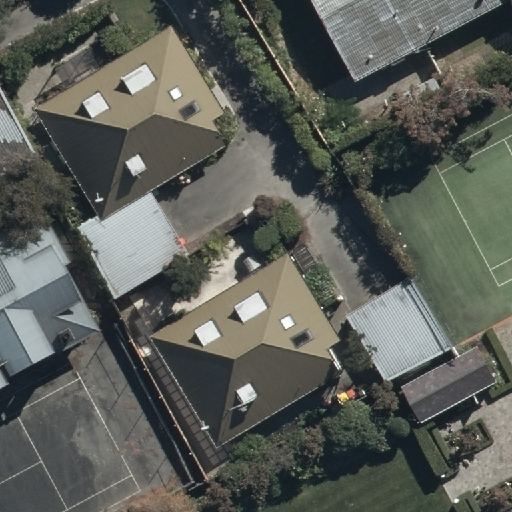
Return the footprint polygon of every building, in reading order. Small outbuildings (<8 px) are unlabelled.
[(511,0),(313,0),(355,80),(510,0),(511,0),(511,1),(511,0)] [(165,21),(29,103),(96,216),(71,231),(110,296),(185,251),(147,189),(235,136),(165,21)] [(0,98),(0,189),(37,170),(0,98)] [(0,375),(99,324),(38,208),(0,228),(0,375)] [(288,246),(147,331),(215,443),(355,359),(288,246)] [(409,279),(346,314),(381,378),(444,344),(409,279)] [(475,341),(399,384),(419,419),(495,376),(475,341)]
